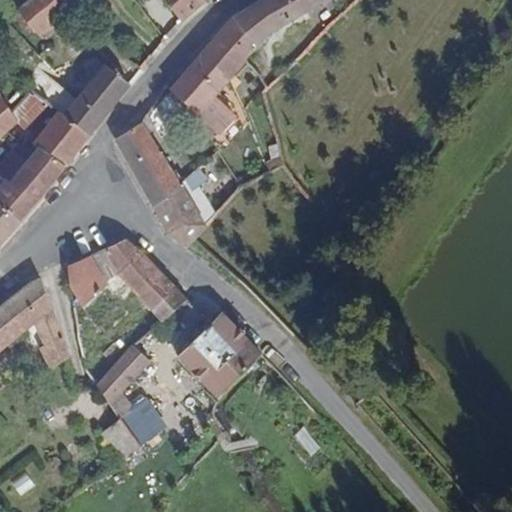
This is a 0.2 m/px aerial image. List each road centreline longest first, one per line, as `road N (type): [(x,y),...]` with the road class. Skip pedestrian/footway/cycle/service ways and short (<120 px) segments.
road 1 (unclassified): [(134,218),(304,369),(424,511)]
road 2 (residential): [(88,167),(148,90),(241,0)]
road 3 (residential): [(0,278),(134,218)]
road 4 (residential): [(88,167),(44,234),(0,271)]
